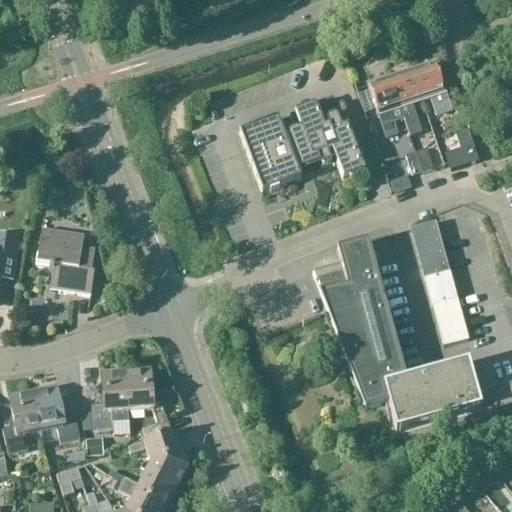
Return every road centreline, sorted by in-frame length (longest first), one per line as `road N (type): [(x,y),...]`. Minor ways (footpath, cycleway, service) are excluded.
road 1 (residential): [(169,314),(272,258),(450,188),(499,214),(511,246)]
road 2 (tertiary): [(169,314),(49,0)]
road 3 (tertiary): [(243,511),(169,314)]
road 4 (residential): [(0,367),(169,314)]
